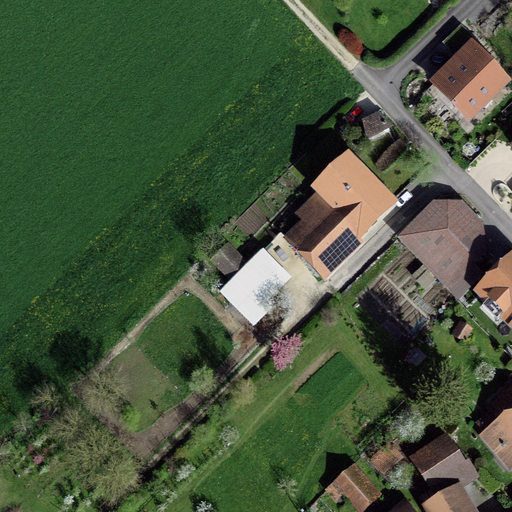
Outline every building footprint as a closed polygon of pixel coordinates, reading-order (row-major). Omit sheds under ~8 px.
[(477,54),(440,91),(468,119),(505,82),(477,54)] [(365,124),(368,140),(390,128),(379,116),(365,124)] [(390,204),(348,162),(319,190),(324,195),(300,219),(306,225),(288,242),(319,274),(390,204)] [(434,205),(400,240),(446,286),(484,249),(480,224),(461,205),(434,205)] [(215,262),(227,274),(240,261),(228,249),(215,262)] [(511,323),(511,261),(481,292),(511,323)] [(511,387),(489,409),(502,425),(488,437),(510,466),(511,464),(511,387)] [(450,491),(452,494),(477,478),(468,463),(464,466),(451,444),(416,466),(437,500),(450,491)] [(374,461),(384,472),(400,459),(390,448),(374,461)] [(359,463),(328,491),(342,507),(345,504),(353,511),(357,511),(383,488),(359,463)] [(463,511),(452,494),(450,491),(437,500),(425,507),(428,511),(463,511)]
